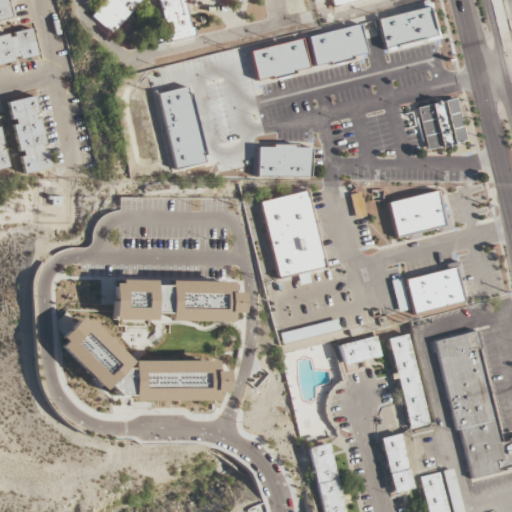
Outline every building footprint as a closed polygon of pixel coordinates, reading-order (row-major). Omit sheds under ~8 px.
[(0,0),(0,20),(12,18),(8,0),(0,0)] [(237,0),(237,2),(231,0),(182,0),(189,35),(161,40),(156,0),(140,0),(111,33),(89,15),(101,0),(237,0)] [(381,50),(437,40),(431,7),(375,17),(381,50)] [(305,37),(313,69),(366,56),(359,24),(305,37)] [(0,65),(37,57),(31,28),(0,34),(0,65)] [(308,69),(301,38),(247,51),(254,82),(308,69)] [(155,93),(171,171),(206,164),(189,86),(155,93)] [(51,168),(34,95),(5,102),(21,175),(51,168)] [(455,97),(415,107),(426,151),(466,141),(455,97)] [(0,169),(8,168),(4,147),(3,147),(0,135),(0,169)] [(310,177),(310,145),(254,145),(254,177),(310,177)] [(305,191),(257,203),(277,279),(324,267),(305,191)] [(386,201),(393,239),(446,228),(438,191),(386,201)] [(458,262),(440,265),(441,272),(403,279),(409,314),(465,303),(458,262)] [(397,309),(406,307),(400,279),(391,281),(397,309)] [(109,320),(110,284),(117,284),(117,280),(151,281),(151,286),(166,286),(166,281),(213,282),(228,282),(228,293),(237,293),(237,313),(228,313),(228,322),(206,322),(166,321),(166,320),(165,314),(150,314),(150,320),(150,321),(109,320)] [(222,372),(213,372),(212,361),(130,361),(129,369),(123,369),(129,362),(85,319),(82,321),(78,317),(58,338),(62,342),(57,347),(100,390),(106,386),(115,397),(129,397),(130,401),(173,401),(212,401),(212,392),(222,392),(222,372)] [(276,334),(279,345),(337,330),(334,319),(276,334)] [(431,342),(468,480),(511,468),(511,436),(499,440),(471,332),(431,342)] [(430,425),(409,333),(387,339),(409,430),(430,425)] [(380,356),(375,336),(337,345),(342,365),(380,356)] [(413,489),(402,433),(380,438),(391,494),(413,489)] [(305,448),(320,511),(343,511),(327,443),(305,448)] [(419,476),(427,511),(460,511),(450,469),(419,476)]
